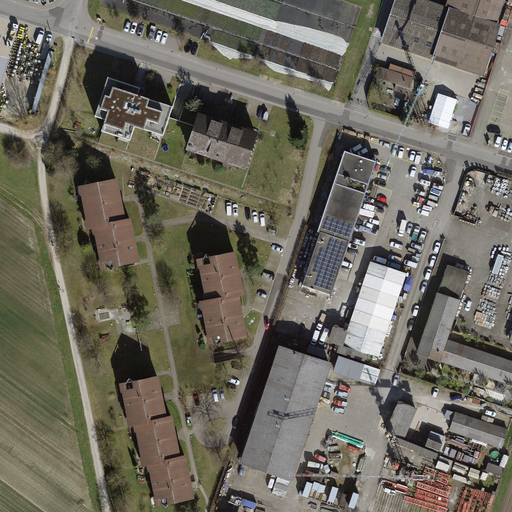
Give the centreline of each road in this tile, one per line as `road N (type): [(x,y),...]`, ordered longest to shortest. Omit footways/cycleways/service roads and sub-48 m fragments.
road 1 (residential): [(511,168),(63,26)]
road 2 (track): [(108,511),(44,208),(42,139)]
